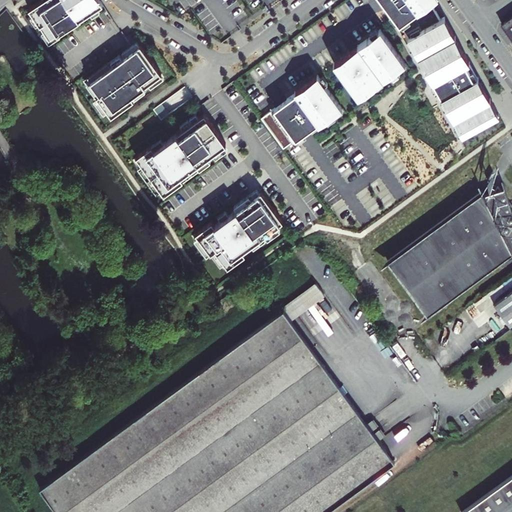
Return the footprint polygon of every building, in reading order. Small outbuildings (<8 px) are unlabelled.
[(102,4),(98,0),(39,0),(27,8),(48,39),(102,4)] [(382,0),(408,36),(464,133),(500,113),(446,15),(442,17),(430,1),(431,0),(382,0)] [(511,14),(501,22),(511,37),(511,14)] [(380,28),(334,62),(357,95),(404,61),(380,28)] [(161,73),(138,45),(114,62),(111,58),(87,76),(99,93),(96,96),(111,116),(133,99),(130,95),(161,73)] [(276,105),(260,116),(283,147),(298,135),(317,122),(318,123),(341,106),(317,74),(294,91),(294,92),(276,105)] [(226,143),(204,113),(154,149),(151,145),(136,156),(163,194),(182,180),(180,176),(226,143)] [(281,222),(260,192),(214,225),(211,221),(194,233),(209,253),(213,250),(226,268),(243,255),(240,251),(281,222)] [(469,200),(374,270),(414,324),(500,262),(497,256),(511,249),(511,232),(485,195),(482,200),(478,208),(471,204),(469,200)] [(511,290),(494,304),(511,328),(511,327),(511,290)] [(283,309),(261,325),(371,478),(395,461),(283,309)] [(57,511),(324,511),(371,478),(261,325),(40,487),(57,511)] [(511,511),(511,475),(462,511),(511,511)]
